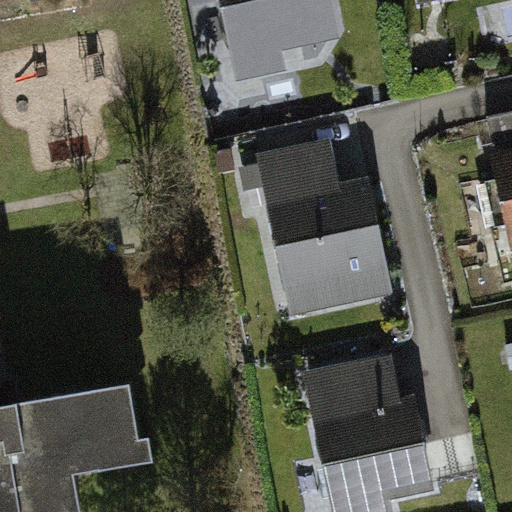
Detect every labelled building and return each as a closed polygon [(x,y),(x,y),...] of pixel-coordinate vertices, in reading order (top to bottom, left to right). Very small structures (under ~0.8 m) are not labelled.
[(230,0),(248,80),(358,56),(345,0),(230,0)] [(345,143),(268,158),(298,313),(399,293),(378,185),(354,190),(345,143)] [(511,157),(501,160),(511,208),(511,157)] [(0,345),(0,511),(123,511),(118,481),(182,469),(168,393),(14,421),(0,345)] [(403,357),(315,378),(346,511),(456,511),(430,398),(414,402),(403,357)]
